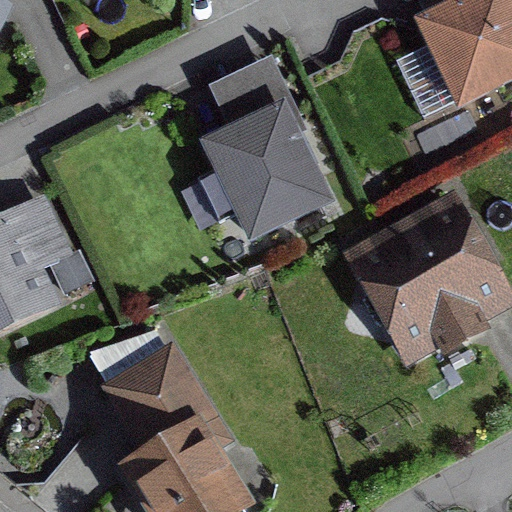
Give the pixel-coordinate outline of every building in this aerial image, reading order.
[(479,0),(420,29),(457,107),(511,81),(511,24),(500,0),(479,0)] [(213,89),(232,129),(283,105),(290,102),(271,61),(213,89)] [(210,139),(253,229),(325,195),(283,105),(232,129),(210,139)] [(466,324),(501,304),(448,210),(353,263),(367,287),(386,293),(398,314),(393,333),(407,357),(441,338),(461,343),(466,324)] [(0,228),(0,328),(44,308),(5,227),(0,228)] [(126,476),(147,511),(237,511),(241,510),(207,453),(220,444),(167,359),(109,394),(145,453),(146,452),(154,466),(131,480),(128,475),(126,476)]
